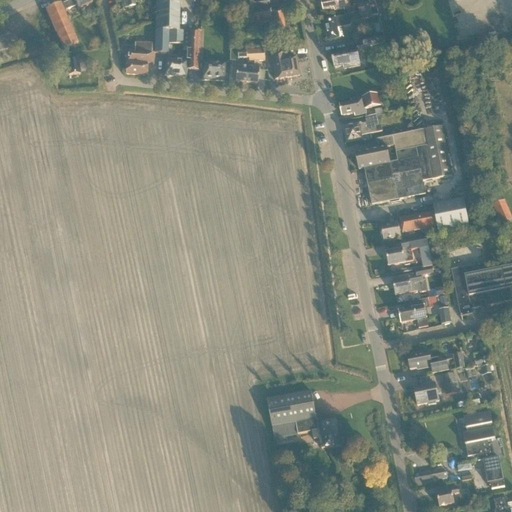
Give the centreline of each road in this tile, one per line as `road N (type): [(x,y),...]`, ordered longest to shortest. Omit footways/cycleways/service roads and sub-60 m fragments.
road 1 (residential): [(407,511),(324,102)]
road 2 (residential): [(324,102),(118,81),(102,0)]
road 3 (unknown): [(376,346),(487,325),(511,308)]
